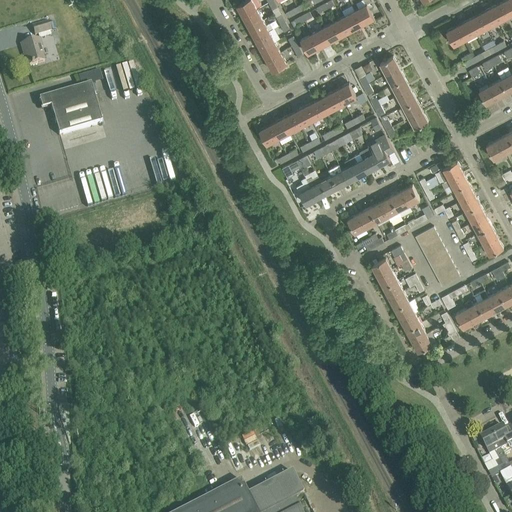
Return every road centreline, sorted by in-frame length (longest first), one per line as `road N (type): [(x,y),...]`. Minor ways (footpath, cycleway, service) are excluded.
road 1 (tertiary): [(59,511),(46,277),(0,74)]
road 2 (residential): [(415,363),(329,207)]
road 3 (residential): [(270,103),(406,28)]
road 4 (residential): [(329,207),(463,135)]
road 5 (residential): [(313,213),(302,209),(246,129),(244,118),(270,103)]
road 6 (residential): [(511,252),(441,292),(431,289),(405,237)]
road 7 (residential): [(463,135),(406,28)]
